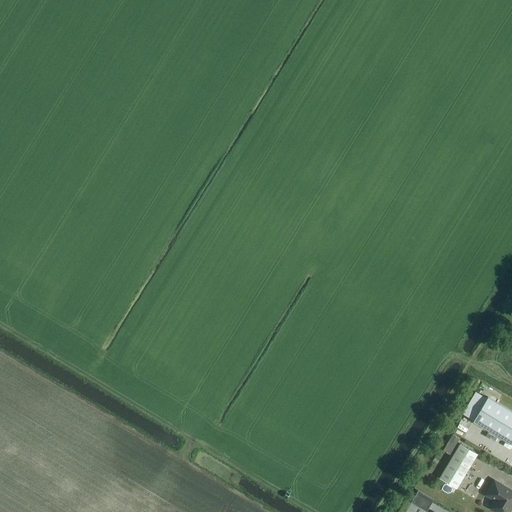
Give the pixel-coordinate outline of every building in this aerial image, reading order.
[(474,420),(511,444),(511,410),(489,396),(474,420)] [(452,434),(442,450),(450,454),(459,438),(452,434)] [(459,490),(479,455),(461,444),(441,479),(459,490)] [(487,460),(484,465),(493,471),(496,466),(487,460)] [(509,478),(510,473),(502,470),(500,475),(509,478)] [(495,511),(511,511),(511,489),(495,480),(486,496),(494,501),(490,509),(495,511)] [(413,499),(412,501),(425,509),(427,507),(430,501),(417,493),(413,499)]
